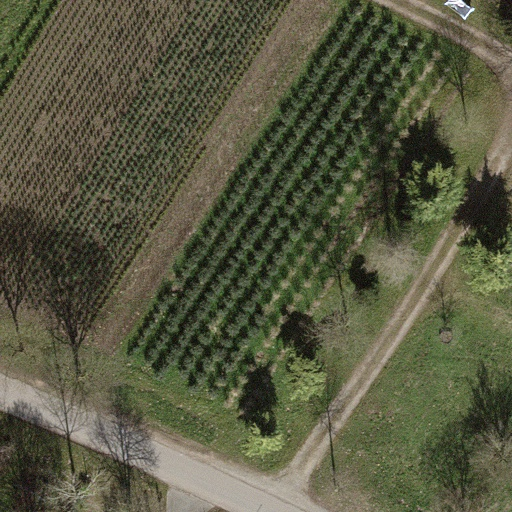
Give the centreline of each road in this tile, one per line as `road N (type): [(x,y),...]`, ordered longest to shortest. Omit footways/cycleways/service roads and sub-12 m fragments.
road 1 (track): [(281,511),(431,277),(511,130)]
road 2 (residential): [(274,511),(0,385)]
